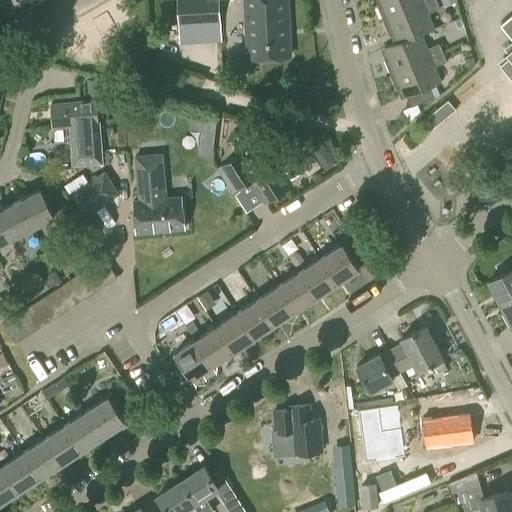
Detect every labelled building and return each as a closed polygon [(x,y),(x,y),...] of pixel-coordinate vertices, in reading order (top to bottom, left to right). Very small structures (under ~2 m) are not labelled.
[(0,0),(0,16),(22,4),(20,0),(0,0)] [(178,0),(181,43),(221,41),(218,0),(178,0)] [(244,0),(248,58),(290,55),(286,0),(244,0)] [(383,20),(435,0),(379,0),(381,4),(377,6),(383,20)] [(384,48),(435,28),(429,13),(441,8),(437,0),(435,0),(383,20),(389,35),(393,34),(397,42),(384,48)] [(511,13),(499,24),(511,39),(511,47),(506,52),(510,56),(499,65),(511,79),(511,13)] [(390,74),(443,53),(440,44),(428,48),(422,34),(435,29),(435,28),(384,48),(388,57),(384,59),(390,74)] [(443,53),(390,74),(396,89),(400,87),(404,97),(406,96),(410,107),(433,97),(429,87),(441,82),(435,67),(447,62),(443,53)] [(98,78),(87,78),(88,97),(99,97),(98,78)] [(52,126),(68,125),(71,166),(102,164),(100,121),(98,121),(97,98),(50,101),(52,126)] [(454,107),(448,100),(447,100),(420,123),(427,132),(455,109),(454,107)] [(188,129),(200,130),(197,155),(212,156),(216,116),(189,113),(188,129)] [(323,142),(311,149),(324,170),(336,162),(323,142)] [(291,184),(265,145),(240,162),(236,156),(222,165),(237,189),(250,180),(265,202),(291,184)] [(167,196),(163,152),(134,155),(138,199),(133,199),(136,234),(186,229),(182,194),(167,196)] [(104,203),(119,194),(104,170),(89,180),(104,203)] [(30,194),(44,221),(54,215),(41,188),(30,194)] [(19,233),(44,221),(30,194),(6,206),(19,233)] [(0,243),(19,233),(6,206),(0,209),(0,243)] [(321,257),(338,282),(359,268),(351,256),(358,252),(355,246),(347,251),(342,243),(321,257)] [(93,264),(106,283),(117,276),(104,257),(93,264)] [(317,295),(338,282),(321,257),(300,270),(317,295)] [(96,290),(106,283),(93,264),(83,270),(96,290)] [(511,267),(487,281),(499,303),(511,295),(511,267)] [(86,296),(96,290),(83,270),(73,277),(86,296)] [(296,309),(317,295),(300,270),(279,284),(296,309)] [(76,303),(86,296),(73,277),(63,283),(76,303)] [(66,309),(76,303),(63,283),(53,290),(66,309)] [(275,323),(296,309),(279,284),(259,297),(275,323)] [(56,316),(66,309),(53,290),(43,296),(56,316)] [(511,295),(499,303),(511,325),(511,324),(511,295)] [(46,323),(56,316),(43,296),(33,303),(46,323)] [(254,336),(275,323),(259,297),(238,311),(254,336)] [(36,329),(46,323),(33,303),(23,309),(36,329)] [(26,336),(36,329),(23,309),(13,316),(26,336)] [(233,350),(254,336),(238,311),(217,325),(233,350)] [(15,343),(26,336),(13,316),(2,323),(15,343)] [(212,363),(233,350),(217,325),(196,338),(212,363)] [(389,350),(400,370),(414,363),(417,370),(443,357),(426,325),(400,338),(403,343),(389,350)] [(191,377),(212,363),(196,338),(175,352),(191,377)] [(391,375),(400,370),(389,350),(380,354),(379,353),(356,365),(370,391),(393,379),(391,375)] [(436,366),(407,380),(415,395),(443,382),(436,366)] [(47,398),(69,384),(64,377),(42,391),(47,398)] [(87,409),(104,434),(125,421),(108,396),(87,409)] [(459,413),(457,402),(430,405),(431,416),(422,417),(426,446),(474,439),(470,412),(459,413)] [(311,420),(310,405),(288,406),(288,409),(274,410),(276,432),(292,431),(294,452),(300,451),(300,455),(319,453),(318,450),(322,449),(319,420),(311,420)] [(358,410),(364,462),(403,458),(398,406),(358,410)] [(83,448),(104,434),(87,409),(66,423),(83,448)] [(62,462),(83,448),(66,423),(45,437),(62,462)] [(41,475),(62,462),(45,437),(24,451),(41,475)] [(351,475),(349,444),(334,446),(338,494),(335,494),(336,505),(339,505),(339,511),(354,511),(354,497),(356,497),(354,475),(351,475)] [(20,489),(41,475),(24,451),(3,464),(20,489)] [(0,502),(20,489),(3,464),(0,466),(0,502)] [(180,480),(199,510),(199,509),(201,511),(211,511),(214,511),(205,496),(218,487),(204,465),(180,480)] [(195,511),(199,510),(180,480),(157,495),(167,511),(195,511)] [(363,507),(378,506),(376,482),(361,483),(363,507)] [(484,498),(480,484),(459,490),(465,511),(483,507),(484,511),(511,511),(511,503),(508,491),(484,498)] [(230,511),(246,511),(229,485),(218,493),(230,511)] [(329,511),(324,499),(316,502),(320,511),(329,511)]
